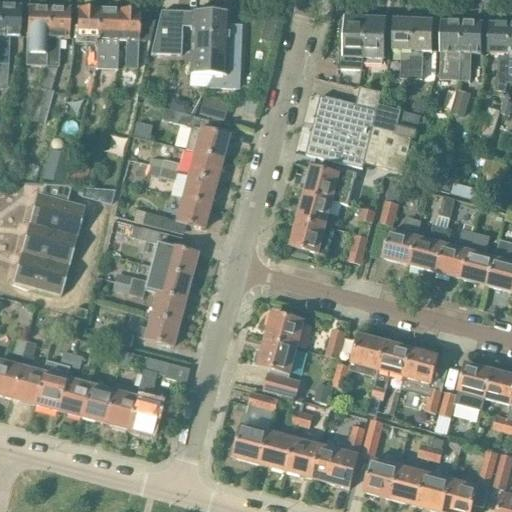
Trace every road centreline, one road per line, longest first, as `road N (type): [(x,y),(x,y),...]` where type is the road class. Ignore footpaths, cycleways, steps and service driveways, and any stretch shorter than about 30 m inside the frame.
road 1 (residential): [(511,343),(238,270)]
road 2 (residential): [(238,270),(306,0)]
road 3 (residential): [(176,497),(238,270)]
road 4 (residential): [(176,497),(8,452)]
